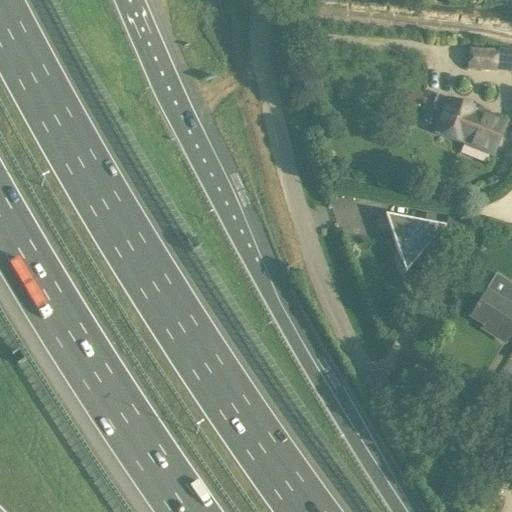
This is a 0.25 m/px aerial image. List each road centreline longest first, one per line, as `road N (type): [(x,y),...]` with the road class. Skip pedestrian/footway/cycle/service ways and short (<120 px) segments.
road 1 (motorway): [(320,511),(88,165),(0,8)]
road 2 (motorway): [(410,511),(295,334),(131,0)]
road 3 (unclassified): [(511,435),(383,389),(358,360),(295,207),(256,42),(260,0)]
road 4 (motorway): [(0,216),(190,511)]
